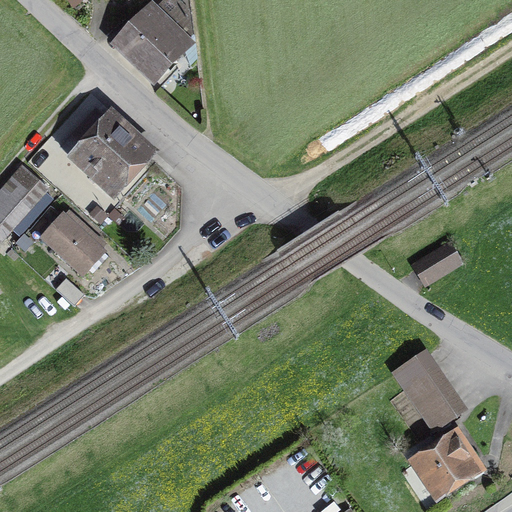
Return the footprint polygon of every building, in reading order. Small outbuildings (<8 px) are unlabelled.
[(120,45),(155,79),(190,44),(192,40),(188,13),(174,0),(167,0),(156,11),(155,10),(120,45)] [(116,191),(146,158),(97,112),(75,136),(88,148),(79,157),(116,191)] [(0,210),(0,239),(1,240),(45,191),(22,170),(1,194),(9,201),(0,210)] [(69,212),(44,240),(81,275),(102,252),(93,243),(97,239),(69,212)] [(416,268),(425,284),(459,264),(449,248),(416,268)] [(56,290),(74,307),(84,296),(66,279),(56,290)] [(460,413),(431,372),(406,389),(435,430),(460,413)] [(417,462),(439,494),(480,467),(459,435),(417,462)]
